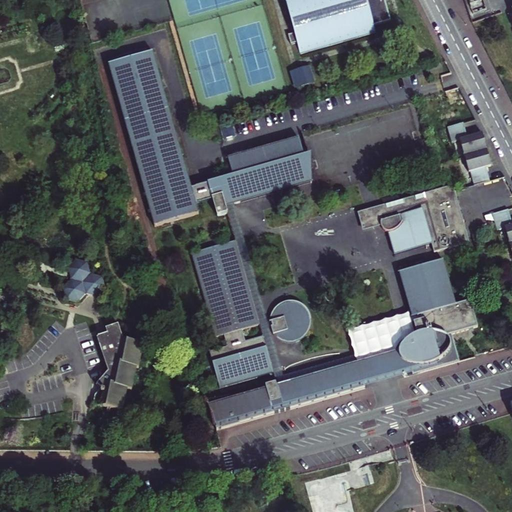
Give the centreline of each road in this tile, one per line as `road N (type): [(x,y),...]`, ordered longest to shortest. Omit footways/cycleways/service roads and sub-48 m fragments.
road 1 (residential): [(511,375),(159,466)]
road 2 (residential): [(159,466),(287,455),(511,391)]
road 3 (residential): [(511,154),(432,0)]
road 4 (residential): [(159,466),(0,465)]
